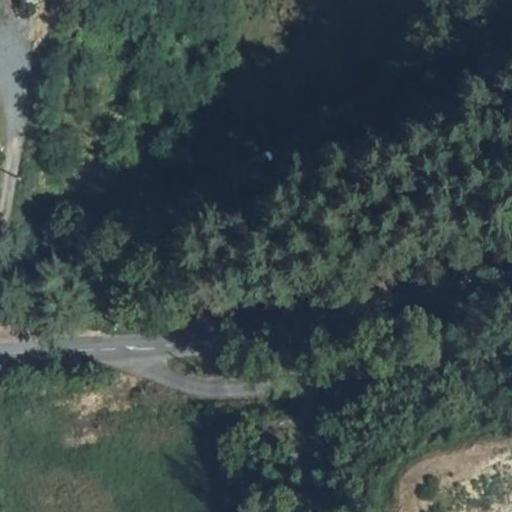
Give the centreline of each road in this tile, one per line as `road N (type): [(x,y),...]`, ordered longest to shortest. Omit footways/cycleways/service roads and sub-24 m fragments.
road 1 (unclassified): [(511,14),(118,214),(0,283)]
road 2 (secondary): [(511,270),(151,349),(0,358)]
